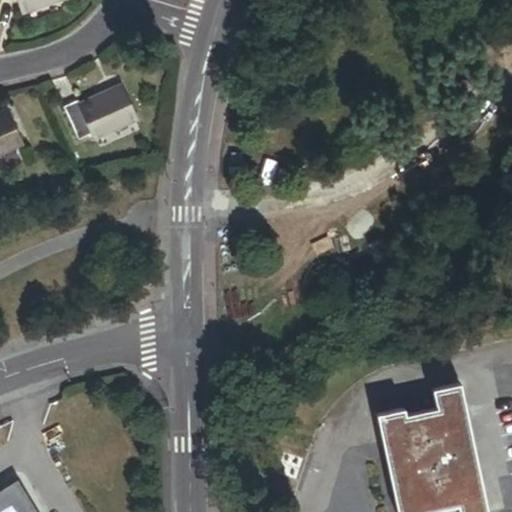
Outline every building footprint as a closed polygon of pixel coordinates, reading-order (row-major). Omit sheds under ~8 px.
[(58,0),(20,0),(25,12),(58,0)] [(136,119),(122,88),(82,106),(80,101),(64,108),(80,141),(95,134),(97,138),(136,119)] [(0,154),(22,145),(8,113),(0,116),(0,154)] [(407,426),(405,416),(403,410),(377,416),(396,511),(425,511),(423,503),(455,497),(457,507),(458,511),(487,511),(460,385),(433,391),(437,409),(439,419),(407,426)] [(437,409),(405,416),(407,426),(439,419),(437,409)] [(0,492),(0,511),(42,511),(22,479),(0,492)] [(423,503),(425,511),(432,511),(457,507),(455,497),(423,503)]
